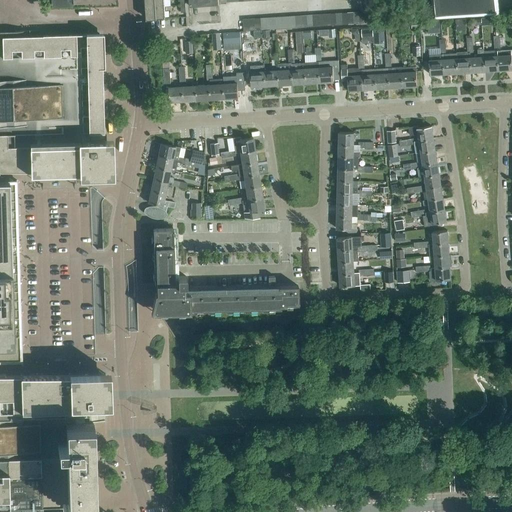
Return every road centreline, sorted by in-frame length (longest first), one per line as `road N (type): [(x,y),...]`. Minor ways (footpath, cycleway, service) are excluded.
road 1 (tertiary): [(146,511),(124,395),(117,234),(139,125)]
road 2 (residential): [(326,296),(465,289),(444,107)]
road 3 (residential): [(507,288),(503,103)]
road 4 (residential): [(9,0),(19,16),(133,12)]
road 5 (residential): [(322,213),(280,206),(265,118)]
road 6 (residential): [(139,125),(265,118)]
road 7 (secondary): [(337,511),(463,504)]
road 8 (residential): [(324,114),(444,107)]
